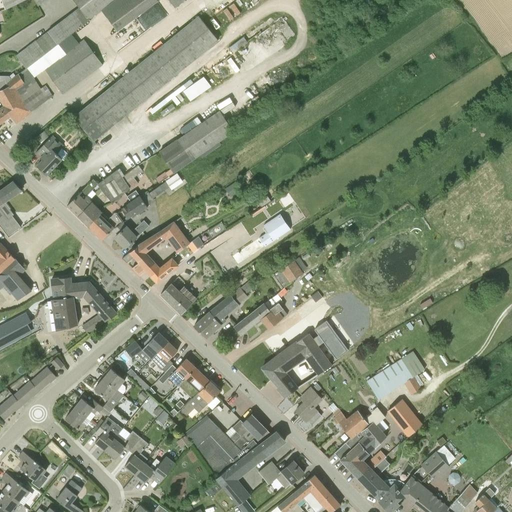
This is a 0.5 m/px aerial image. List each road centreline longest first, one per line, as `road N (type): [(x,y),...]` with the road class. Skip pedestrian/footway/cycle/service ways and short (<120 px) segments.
road 1 (unknown): [(252,77),(300,46),(303,32),(294,5),(260,11),(140,113),(128,134),(129,157),(62,212)]
road 2 (tertiary): [(369,511),(156,303)]
road 3 (tertiary): [(156,303),(0,153)]
road 4 (residential): [(35,409),(156,303)]
road 5 (residential): [(109,511),(111,484),(35,409)]
